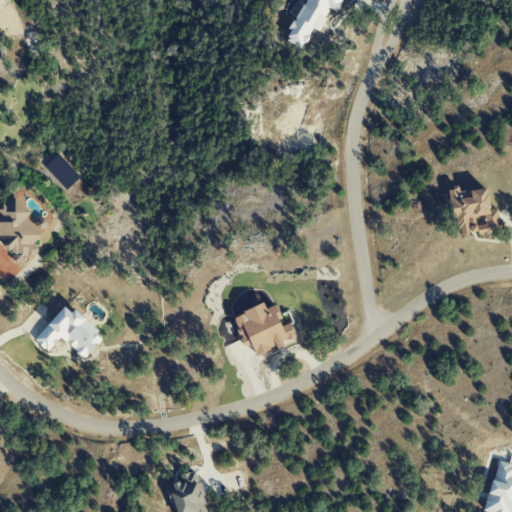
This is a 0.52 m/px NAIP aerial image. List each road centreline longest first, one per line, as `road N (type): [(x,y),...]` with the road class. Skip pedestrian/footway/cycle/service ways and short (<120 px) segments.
road 1 (residential): [(0,375),(52,415),(105,429),(159,427),(280,392),(455,281),(511,272)]
road 2 (residential): [(369,338),(349,167),(351,132),(373,68)]
